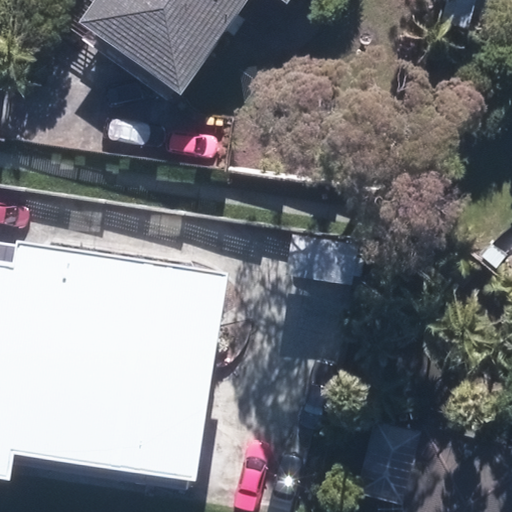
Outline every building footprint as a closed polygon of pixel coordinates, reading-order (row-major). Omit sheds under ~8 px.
[(93,0),(88,9),(190,79),(244,0),(93,0)] [(480,0),(448,0),(443,22),(472,30),(480,0)] [(27,431),(211,455),(238,250),(27,221),(24,247),(0,244),(0,451),(23,455),(27,431)] [(483,251),(498,261),(506,250),(490,239),(483,251)] [(423,433),(375,420),(356,492),(405,505),(423,433)] [(511,511),(511,449),(427,428),(404,511),(511,511)]
